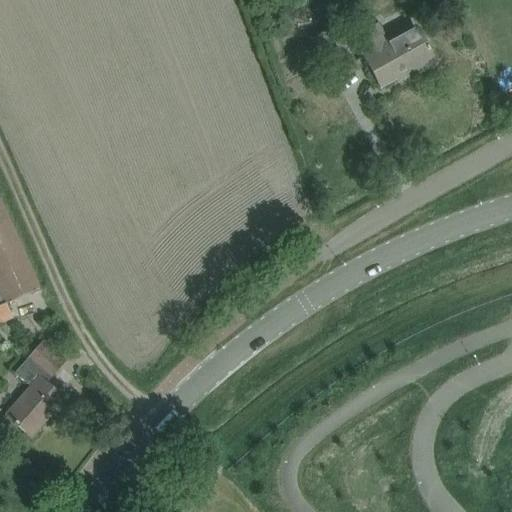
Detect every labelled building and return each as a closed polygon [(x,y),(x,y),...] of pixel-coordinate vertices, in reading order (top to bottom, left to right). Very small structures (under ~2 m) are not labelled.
[(378,24),(376,25),(356,36),(367,54),(363,56),(370,69),(380,86),(409,70),(411,74),(434,61),(428,51),(429,49),(428,49),(427,49),(414,26),(387,41),(378,24)] [(357,64),(335,25),(310,38),(331,78),(357,64)] [(0,304),(39,285),(0,198),(0,304)] [(0,324),(12,319),(5,304),(0,305),(0,324)] [(17,425),(27,434),(31,438),(65,400),(45,383),(65,361),(50,348),(43,341),(14,374),(30,387),(5,415),(14,424),(17,426),(17,425)]
